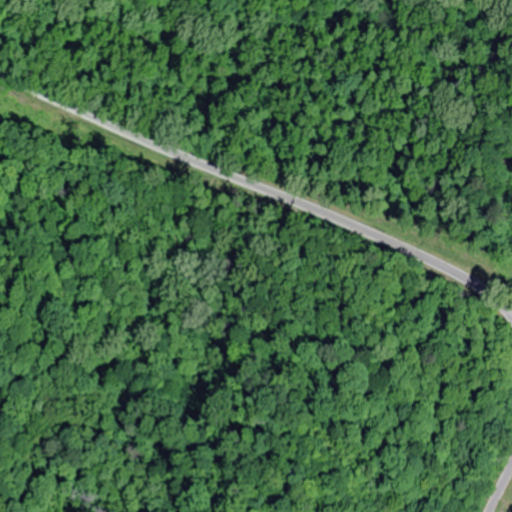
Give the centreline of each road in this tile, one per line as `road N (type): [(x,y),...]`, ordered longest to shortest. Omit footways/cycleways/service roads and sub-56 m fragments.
road 1 (tertiary): [(492,511),(511,471),(499,307),(388,241),(178,153)]
road 2 (residential): [(178,153),(0,75)]
